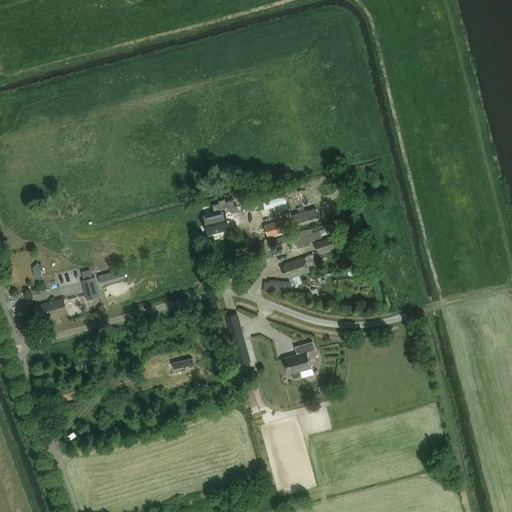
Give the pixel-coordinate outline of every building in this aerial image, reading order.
[(232,213),(240,210),(238,204),(236,205),(234,199),(226,202),(226,200),(219,202),(219,203),(213,205),(215,214),(215,215),(231,210),(232,213)] [(242,203),(243,209),(261,206),(260,200),(242,203)] [(317,208),(292,214),(295,224),(319,217),(317,208)] [(226,214),(232,213),(231,210),(215,215),(215,214),(204,217),(209,235),(231,229),(226,214)] [(281,220),(265,224),(268,237),(284,232),(281,220)] [(309,229),(280,237),(284,254),(306,248),(305,245),(313,243),(309,229)] [(333,237),(315,242),(318,252),(336,247),(333,237)] [(287,267),(284,268),(286,274),(289,273),(290,276),(309,271),(307,265),(305,257),(286,263),(287,267)] [(39,262),(32,268),(35,277),(43,279),(39,262)] [(101,284),(126,277),(123,269),(99,276),(101,284)] [(84,280),(81,281),(86,300),(100,297),(95,277),(93,278),(84,280)] [(265,282),(264,289),(267,289),(267,292),(272,292),(272,290),(290,292),(291,282),(269,280),(269,282),(265,282)] [(64,298),(54,300),(34,305),(37,317),(40,316),(41,320),(68,313),(64,298)] [(237,314),(224,317),(227,326),(228,329),(240,325),(239,323),(237,314)] [(243,338),(231,342),(238,365),(249,362),(243,338)] [(302,353),(285,358),(289,374),(291,373),(292,375),(293,376),(294,377),(296,378),(297,377),(299,377),(300,375),(300,374),(300,372),(300,371),(312,368),(307,352),(316,350),(313,341),(300,345),(302,353)] [(95,356),(85,357),(87,372),(97,370),(95,356)] [(193,358),(173,363),(174,370),(194,365),(193,358)] [(65,401),(82,396),(78,381),(58,387),(61,398),(64,397),(65,401)]
